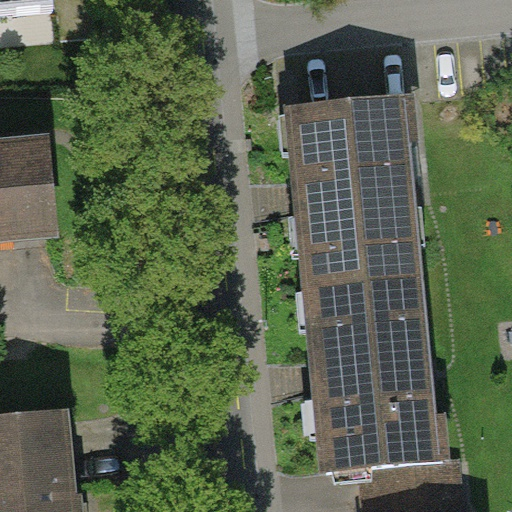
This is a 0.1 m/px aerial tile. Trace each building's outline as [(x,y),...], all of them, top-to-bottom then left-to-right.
[(397,105),(278,116),(295,298),(414,287),(397,105)] [(44,143),(0,146),(0,254),(53,249),(44,143)] [(414,287),(295,298),(311,480),(358,476),(430,469),(414,287)] [(0,511),(69,511),(62,422),(0,427),(0,511)] [(361,511),(466,511),(462,466),(430,469),(358,476),(361,511)]
